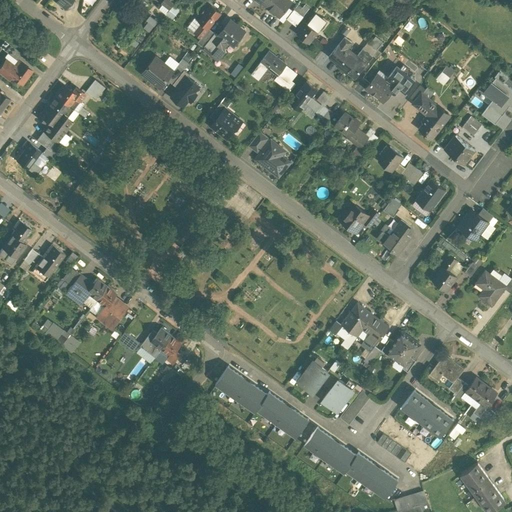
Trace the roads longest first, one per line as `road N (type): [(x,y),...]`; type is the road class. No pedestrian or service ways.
road 1 (residential): [(0,182),(222,350),(175,414),(179,423),(300,511)]
road 2 (residential): [(395,285),(77,43)]
road 3 (residential): [(467,188),(226,0)]
road 4 (residential): [(450,325),(351,441),(411,474)]
road 5 (residential): [(77,43),(0,141)]
road 6 (residential): [(467,188),(395,285)]
